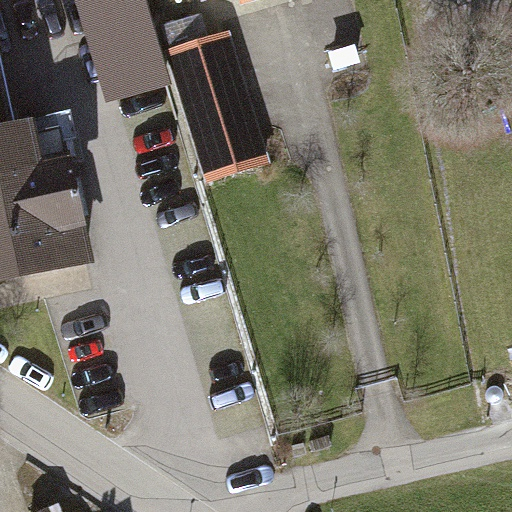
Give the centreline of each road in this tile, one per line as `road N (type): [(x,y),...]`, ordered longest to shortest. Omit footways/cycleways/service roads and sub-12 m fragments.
road 1 (unclassified): [(511,449),(304,492),(277,511)]
road 2 (tertiary): [(163,511),(0,403)]
